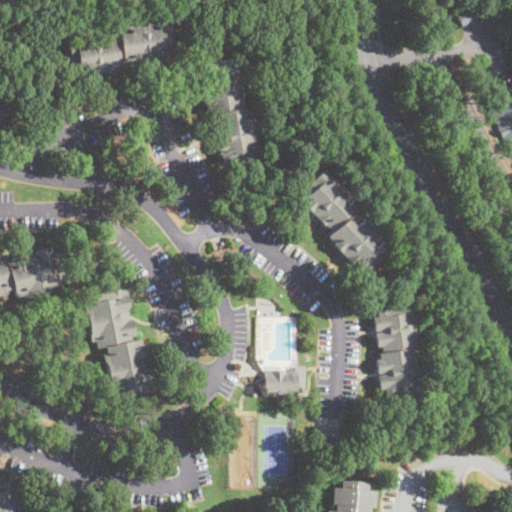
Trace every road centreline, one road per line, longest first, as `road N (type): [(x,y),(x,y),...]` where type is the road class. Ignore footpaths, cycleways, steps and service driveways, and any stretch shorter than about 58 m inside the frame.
road 1 (residential): [(0,380),(73,420),(154,424),(175,418),(214,381),(227,320),(209,277),(142,198),(111,185),(0,167)]
road 2 (residential): [(357,0),(371,90),(465,257),(511,362)]
road 3 (residential): [(404,511),(410,481),(431,463),(482,458),(511,473)]
